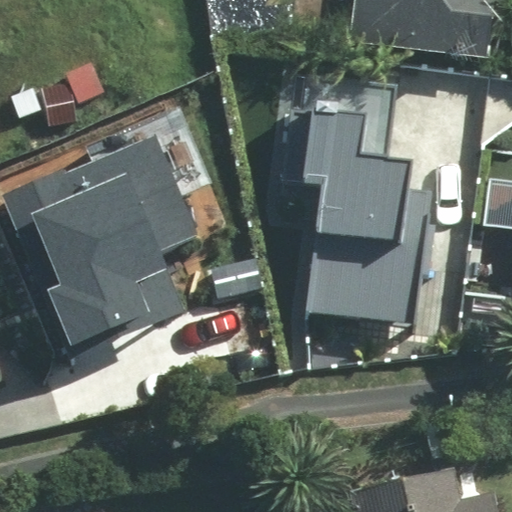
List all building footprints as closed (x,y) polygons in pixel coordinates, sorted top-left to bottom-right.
[(345,0),(339,50),(471,68),(480,0),(345,0)] [(84,69),(33,102),(51,129),(102,97),(84,69)] [(366,126),(282,115),(271,199),(287,201),(287,206),(302,208),(296,253),(303,254),(294,326),(408,341),(426,207),(414,205),(415,194),(406,193),(409,172),(361,165),(366,126)] [(105,168),(0,210),(0,235),(52,365),(166,319),(105,168)] [(345,496),(348,511),(496,511),(494,499),(453,507),(447,476),(345,496)]
